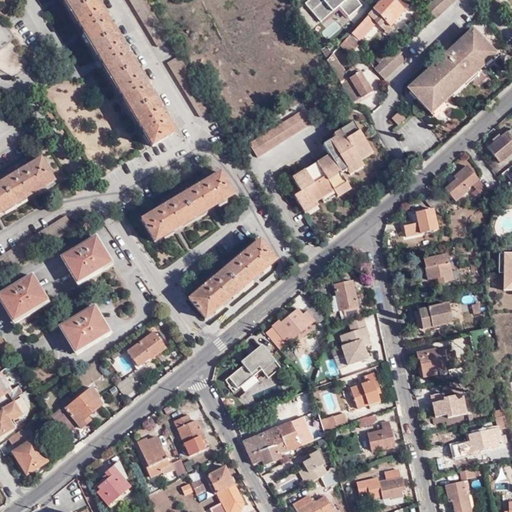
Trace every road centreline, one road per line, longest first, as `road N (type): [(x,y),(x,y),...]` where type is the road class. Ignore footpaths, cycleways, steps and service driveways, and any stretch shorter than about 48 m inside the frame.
road 1 (residential): [(369,222),(430,511)]
road 2 (residential): [(194,365),(369,222)]
road 3 (residential): [(25,501),(194,365)]
road 4 (unknown): [(411,185),(385,132),(385,112),(462,0)]
road 5 (residential): [(369,222),(511,98)]
road 6 (unknown): [(322,260),(266,170),(274,155),(314,134)]
road 7 (residential): [(273,511),(194,365)]
